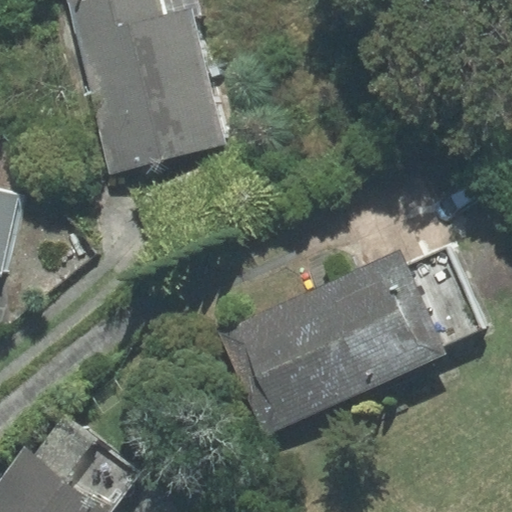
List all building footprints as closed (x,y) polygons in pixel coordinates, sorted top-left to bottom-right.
[(204,0),(178,7),(176,0),(75,0),(119,167),(247,134),(212,0),(204,0)] [(267,201),(241,150),(146,199),(172,250),(267,201)] [(33,187),(0,181),(0,270),(17,274),(33,187)] [(231,332),(276,435),(469,349),(466,343),(499,328),(466,252),(427,269),(418,249),(231,332)] [(133,511),(124,505),(155,463),(82,409),(53,448),(42,439),(0,495),(0,511),(133,511)]
